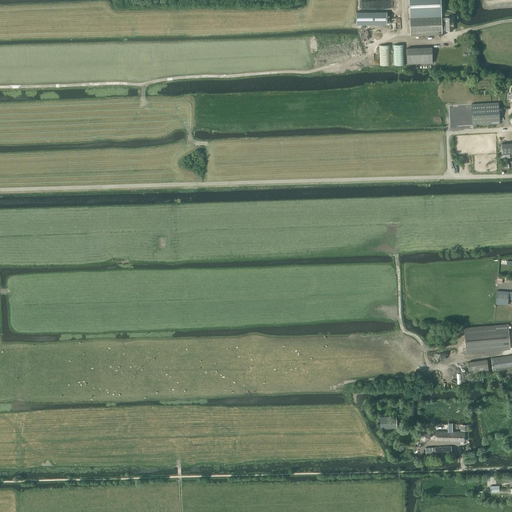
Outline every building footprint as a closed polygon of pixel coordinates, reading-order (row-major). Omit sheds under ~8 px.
[(440,0),(409,0),(410,15),(411,36),(442,35),(442,30),(446,30),(446,31),(453,30),(453,17),(446,17),(446,18),(442,18),(441,14),(440,0)] [(370,12),(356,12),(357,25),(363,25),(387,25),(387,12),(370,12)] [(405,44),(393,45),(394,65),(406,65),(405,44)] [(379,45),(380,60),(380,65),(391,65),(390,45),(379,45)] [(407,64),(432,64),(432,47),(406,48),(407,64)] [(473,125),(500,124),(499,102),(471,104),(472,119),(473,125)] [(502,154),(511,153),(511,142),(502,143),(502,154)] [(509,299),(511,299),(511,291),(497,290),(496,304),(508,304),(509,299)] [(466,353),(510,349),(508,324),(464,328),(466,353)] [(511,368),(511,354),(491,358),(493,371),(511,368)] [(469,374),(489,371),(487,359),(467,362),(469,374)] [(397,428),(397,416),(380,417),(380,428),(397,428)] [(465,441),(465,432),(452,431),(452,425),(448,425),(448,431),(436,431),(435,440),(465,441)] [(430,438),(430,432),(426,429),(420,432),(420,437),(425,440),(430,438)]
